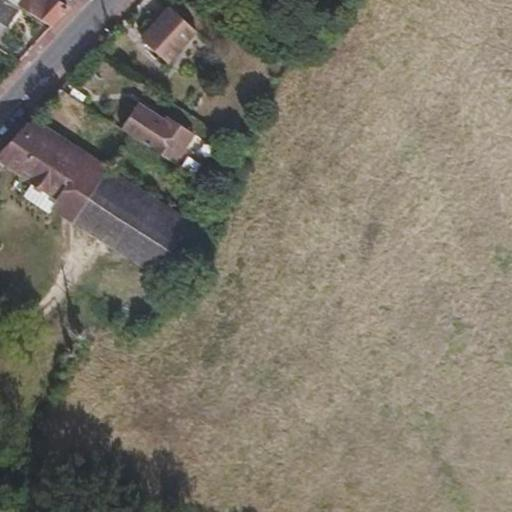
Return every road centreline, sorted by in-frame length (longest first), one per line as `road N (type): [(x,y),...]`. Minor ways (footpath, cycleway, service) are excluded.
road 1 (unclassified): [(0,118),(99,12)]
road 2 (track): [(0,323),(55,301),(87,247)]
